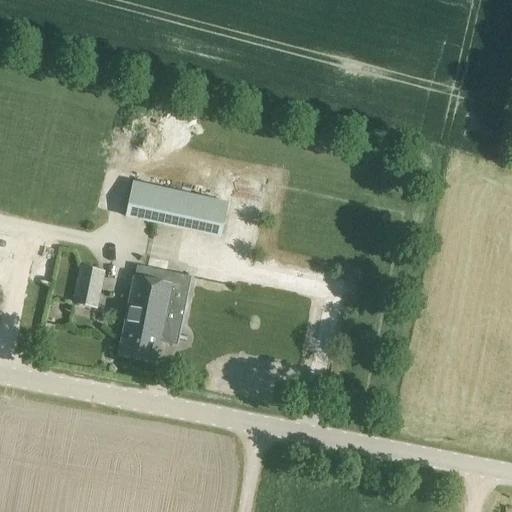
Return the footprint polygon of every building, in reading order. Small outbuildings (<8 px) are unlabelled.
[(26,191),(65,200),(78,137),(39,129),(26,191)] [(228,203),(135,183),(128,217),(221,237),(228,203)] [(0,288),(7,290),(14,254),(0,251),(0,288)] [(74,304),(97,309),(104,272),(81,267),(74,304)] [(189,278),(136,268),(118,357),(155,364),(159,341),(176,345),(189,278)]
